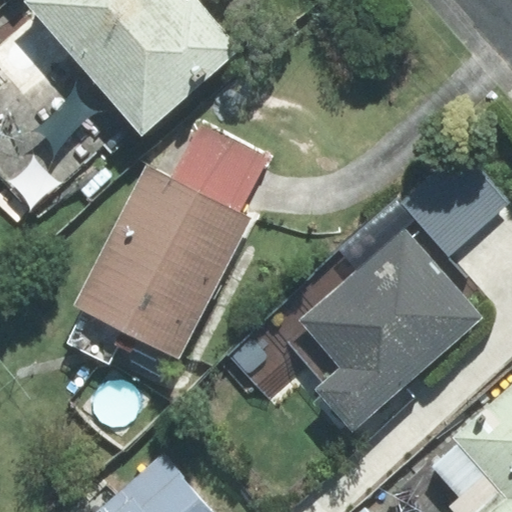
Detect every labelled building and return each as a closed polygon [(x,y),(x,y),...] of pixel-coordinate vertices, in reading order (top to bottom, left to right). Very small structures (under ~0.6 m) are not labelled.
[(61,67),(129,145),(234,53),(187,0),(21,0),(10,9),(21,22),(0,40),(0,93),(13,109),(61,67)] [(266,162),(194,124),(164,182),(138,169),(60,318),(169,375),(250,220),(238,214),(266,162)] [(511,199),(511,193),(463,141),(394,206),(445,262),(511,199)] [(284,348),(312,385),(301,394),(335,438),(479,328),(404,230),(284,322),(297,339),(284,348)] [(449,451),(422,473),(447,503),(435,511),(511,511),(511,385),(442,442),(449,451)] [(216,511),(164,453),(97,511),(95,511),(92,508),(88,511),(216,511)]
